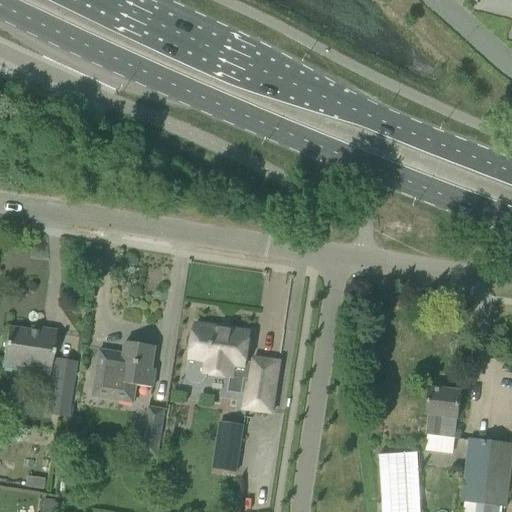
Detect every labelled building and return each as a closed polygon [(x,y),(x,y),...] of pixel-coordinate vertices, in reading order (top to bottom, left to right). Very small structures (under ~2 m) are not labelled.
[(187,344),(188,349),(190,349),(187,371),(186,375),(188,379),(191,382),(198,383),(202,381),(204,378),(205,374),(230,378),(232,365),(243,367),(248,334),(194,325),(192,336),(190,336),(188,340),(187,344)] [(1,367),(48,375),(52,351),(55,331),(37,329),(36,332),(7,328),(1,367)] [(151,369),(154,347),(124,342),(123,354),(98,350),(92,391),(134,398),(136,386),(152,389),(155,370),(151,369)] [(242,409),(271,414),(279,363),(253,359),(249,384),(246,383),(242,409)] [(53,380),(48,416),(65,419),(71,382),(53,380)] [(428,416),(426,436),(454,439),(456,419),(460,392),(429,388),(425,415),(428,416)] [(141,456),(156,458),(164,410),(148,408),(141,456)] [(214,454),(238,458),(240,442),(216,438),(214,454)] [(501,511),(502,507),(505,508),(510,466),(511,448),(511,445),(469,440),(461,502),(464,503),(463,511),(501,511)] [(379,457),(382,511),(420,511),(417,454),(379,457)]
